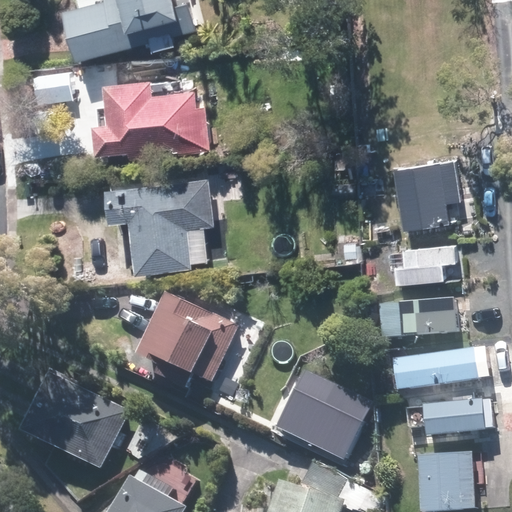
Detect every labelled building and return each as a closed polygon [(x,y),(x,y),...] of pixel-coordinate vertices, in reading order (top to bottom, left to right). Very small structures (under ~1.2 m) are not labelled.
[(111,0),(113,4),(74,14),(81,40),(82,40),(88,64),(157,46),(159,53),(181,47),(179,41),(203,34),(194,3),(190,5),(188,0),(111,0)] [(161,83),(114,88),(116,108),(104,109),(106,128),(103,129),(106,157),(139,154),(140,162),(164,160),(163,151),(185,149),(186,156),(216,152),(212,109),(204,109),(203,92),(198,93),(197,83),(161,87),(161,83)] [(447,162),(403,168),(412,232),(457,225),(447,162)] [(197,180),(101,191),(105,226),(121,224),(127,275),(180,269),(180,266),(196,264),(192,230),(203,228),(197,180)] [(348,260),(342,213),(324,215),(330,263),(348,260)] [(433,253),(448,251),(446,234),(400,238),(401,257),(409,256),(411,270),(434,267),(433,253)] [(372,240),(351,240),(351,268),(372,267),(372,240)] [(164,290),(134,352),(159,364),(154,372),(182,386),(189,369),(207,378),(233,323),(164,290)] [(445,291),(412,295),(414,312),(447,307),(445,291)] [(480,352),(399,364),(403,397),(485,385),(480,352)] [(123,404),(47,368),(20,427),(96,463),(123,404)] [(489,403),(442,409),(446,441),(493,435),(489,403)] [(481,511),(478,457),(424,459),(426,511),(481,511)] [(166,495),(171,487),(140,470),(135,478),(131,475),(110,511),(180,511),(185,506),(166,495)] [(338,478),(333,494),(276,473),(261,511),(333,511),(336,504),(348,509),(349,506),(363,511),(368,498),(350,482),(338,478)]
